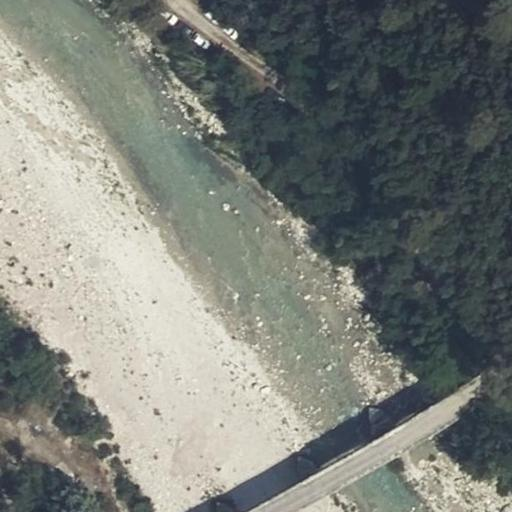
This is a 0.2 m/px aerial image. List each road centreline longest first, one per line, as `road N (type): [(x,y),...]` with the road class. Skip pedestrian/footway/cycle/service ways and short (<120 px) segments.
road 1 (track): [(507,379),(290,75),(182,0)]
road 2 (unclassified): [(259,511),(494,379),(511,381)]
